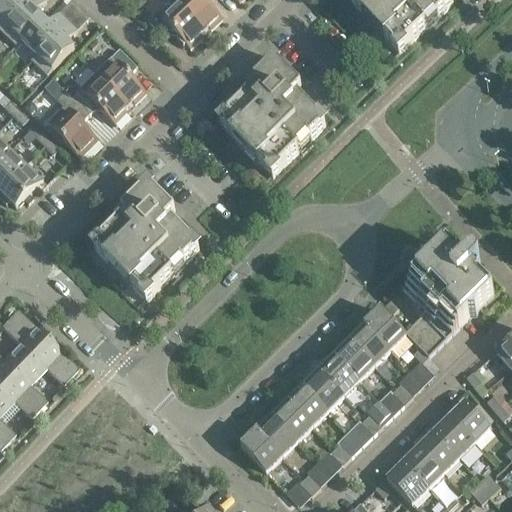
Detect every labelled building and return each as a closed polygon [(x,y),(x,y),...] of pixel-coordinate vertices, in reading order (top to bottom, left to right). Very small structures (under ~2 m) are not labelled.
[(7,28),(33,0),(3,0),(0,3),(0,32),(1,33),(6,28),(7,28)] [(23,44),(44,22),(37,15),(47,4),(42,0),(33,0),(7,28),(6,28),(1,33),(18,49),(23,44)] [(188,0),(180,9),(207,38),(223,22),(206,5),(211,0),(188,0)] [(351,0),(349,2),(399,56),(454,6),(448,0),(351,0)] [(191,53),(207,38),(180,9),(164,24),(157,17),(148,25),(166,44),(174,35),(191,53)] [(38,58),(69,26),(60,17),(50,27),(44,22),(23,44),(38,58)] [(69,26),(38,58),(33,64),(48,79),(53,73),(54,73),(75,51),(68,45),(78,34),(69,26)] [(120,53),(111,62),(96,77),(131,112),(147,97),(130,79),(138,71),(120,53)] [(275,61),(243,92),(243,98),(247,102),(221,128),(273,181),(326,129),(300,102),(306,97),(299,90),(302,88),(275,61)] [(67,95),(90,119),(98,111),(116,128),(131,112),(96,77),(81,92),(78,89),(73,89),(67,95)] [(90,119),(67,95),(58,104),(65,111),(49,127),(65,143),(64,145),(81,163),(99,145),(82,127),(90,119)] [(14,120),(20,114),(11,105),(5,112),(14,120)] [(20,114),(14,120),(23,129),(29,123),(20,114)] [(45,150),(51,144),(42,135),(36,142),(45,150)] [(0,141),(0,166),(12,153),(0,141)] [(51,144),(45,150),(54,159),(60,153),(51,144)] [(12,153),(0,166),(0,197),(28,169),(12,153)] [(28,169),(0,197),(0,201),(7,209),(11,205),(17,212),(44,184),(28,169)] [(180,221),(175,217),(173,215),(175,212),(149,185),(117,217),(117,222),(121,226),(95,252),(147,305),(200,253),(174,227),(180,221)] [(446,346),(484,309),(495,298),(475,278),(480,274),(480,273),(481,272),(481,271),(481,270),(481,269),(481,268),(480,267),(479,265),(478,265),(477,264),(476,264),(475,264),(474,264),(473,265),(472,266),(467,270),(448,250),(403,293),(429,319),(424,323),(446,346)] [(413,334),(404,325),(408,322),(392,305),(382,314),(407,340),(413,334)] [(407,340),(382,314),(366,330),(391,356),(407,340)] [(4,365),(3,365),(16,378),(48,345),(18,315),(2,331),(20,348),(4,365)] [(438,354),(446,346),(424,323),(416,332),(438,354)] [(366,330),(350,346),(376,371),(391,356),(366,330)] [(407,340),(420,353),(429,362),(438,354),(416,332),(413,334),(407,340)] [(511,344),(497,357),(511,374),(511,344)] [(48,345),(16,378),(29,390),(45,373),(63,390),(79,374),(48,345)] [(376,371),(350,346),(335,361),(360,386),(376,371)] [(423,368),(429,362),(420,353),(414,359),(423,368)] [(3,365),(4,365),(0,361),(0,394),(16,378),(3,365)] [(335,361),(320,376),(345,402),(360,386),(335,361)] [(345,402),(320,376),(304,391),(329,417),(345,402)] [(467,383),(475,393),(482,387),(474,377),(467,383)] [(16,378),(0,394),(0,420),(14,406),(31,423),(47,407),(29,390),(16,378)] [(408,395),(402,389),(393,398),(399,404),(408,395)] [(304,391),(289,406),(314,432),(329,417),(304,391)] [(414,401),(408,395),(399,404),(393,398),(391,396),(380,407),(394,421),(414,401)] [(496,417),(502,411),(494,401),(487,407),(496,417)] [(314,432),(289,406),(273,421),(299,447),(314,432)] [(383,431),(394,421),(380,407),(369,417),(371,419),(362,428),(368,434),(377,425),(383,431)] [(450,423),(475,449),(492,433),(466,407),(450,423)] [(511,421),(502,411),(496,417),(504,427),(511,421)] [(273,421),(258,436),(283,462),(299,447),(273,421)] [(435,438),(460,464),(475,449),(450,423),(435,438)] [(0,455),(15,440),(0,424),(0,455)] [(362,428),(351,438),(363,451),(383,431),(377,425),(368,434),(362,428)] [(283,462),(258,436),(242,452),(267,478),(283,462)] [(331,458),(337,464),(347,454),(353,461),(363,451),(351,438),(331,458)] [(419,453),(444,479),(460,464),(435,438),(419,453)] [(404,469),(429,494),(444,479),(419,453),(404,469)] [(343,471),(353,461),(347,454),(337,464),(343,471)] [(388,485),(413,510),(429,494),(404,469),(388,485)] [(300,488),(306,495),(316,486),(310,479),(300,488)] [(485,494),(495,485),(489,479),(480,487),(485,494)] [(485,494),(491,500),(501,491),(495,485),(485,494)] [(306,495),(312,501),(322,492),(316,486),(306,495)] [(485,494),(480,487),(470,496),(476,502),(485,494)] [(391,497),(382,488),(376,494),(385,503),(391,497)] [(476,502),(478,504),(482,509),(491,500),(485,494),(476,502)]
